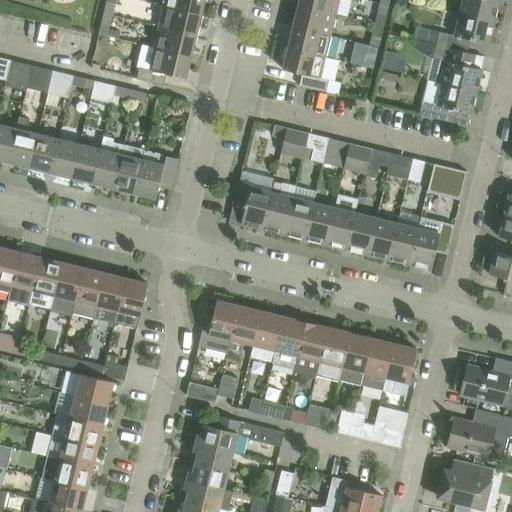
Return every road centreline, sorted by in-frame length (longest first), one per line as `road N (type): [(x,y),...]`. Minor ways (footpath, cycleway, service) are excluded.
road 1 (unclassified): [(486,164),(216,100)]
road 2 (residential): [(448,312),(179,247)]
road 3 (residential): [(134,511),(174,351),(169,297),(179,247)]
road 4 (residential): [(401,511),(448,312)]
road 5 (residential): [(179,247),(0,204)]
road 6 (residential): [(448,312),(486,164)]
road 7 (residential): [(179,247),(216,100)]
